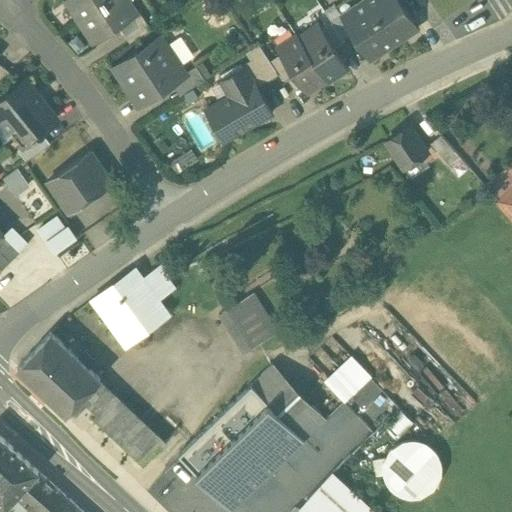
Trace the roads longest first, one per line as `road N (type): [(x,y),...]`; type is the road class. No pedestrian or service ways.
road 1 (secondary): [(511,39),(297,144),(171,218)]
road 2 (residential): [(171,218),(89,92),(0,1)]
road 3 (secondary): [(171,218),(0,351)]
road 4 (primary): [(129,511),(1,395)]
